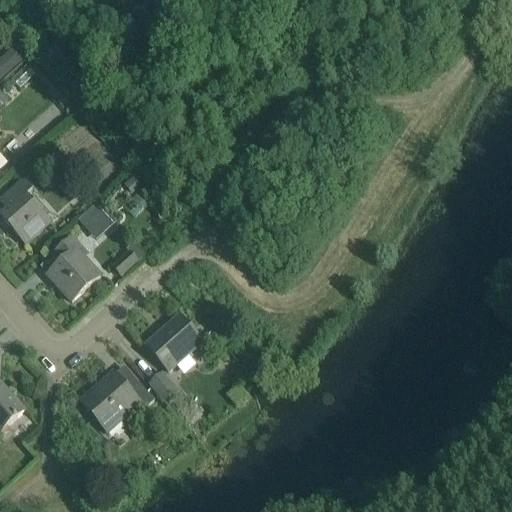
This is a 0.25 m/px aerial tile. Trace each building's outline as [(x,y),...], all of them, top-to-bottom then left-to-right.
[(131,39),(139,32),(134,26),(125,34),(131,39)] [(11,51),(1,60),(12,73),(23,63),(11,51)] [(0,110),(8,103),(0,93),(0,110)] [(134,180),(124,189),(132,198),(142,190),(134,180)] [(0,217),(26,247),(50,225),(27,198),(33,193),(24,183),(0,204),(0,217)] [(143,191),(132,201),(143,213),(154,203),(143,191)] [(81,219),(101,239),(118,223),(98,202),(81,219)] [(61,266),(49,277),(73,304),(101,280),(77,253),(81,250),(72,240),(53,257),(61,266)] [(129,252),(111,267),(121,279),(138,263),(144,257),(132,244),(126,249),(129,252)] [(146,348),(169,375),(203,345),(180,318),(146,348)] [(114,376),(81,405),(108,435),(140,407),(145,412),(154,403),(138,385),(129,393),(114,376)] [(162,376),(150,387),(169,408),(181,397),(162,376)] [(0,385),(0,435),(25,413),(0,385)] [(241,388),(228,399),(237,410),(250,399),(241,388)] [(191,406),(181,415),(188,423),(198,414),(191,406)] [(130,429),(118,435),(123,447),(136,442),(130,429)]
